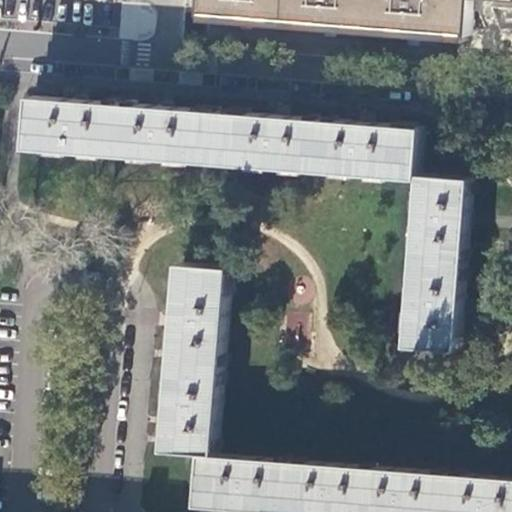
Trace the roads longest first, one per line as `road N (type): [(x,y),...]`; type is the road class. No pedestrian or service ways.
road 1 (tertiary): [(511,84),(169,58)]
road 2 (tertiary): [(169,58),(0,45)]
